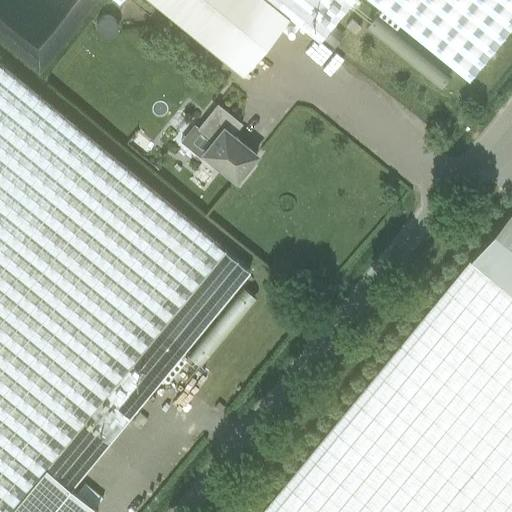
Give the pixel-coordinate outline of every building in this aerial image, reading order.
[(511,0),(117,0),(119,1),(119,0),(152,0),(243,73),(289,16),(319,40),(351,0),(371,0),(468,79),(511,23),(511,0)] [(334,48),(345,34),(335,26),(324,40),(334,48)] [(0,511),(7,511),(46,466),(70,487),(249,269),(1,65),(0,64),(0,511)] [(216,169),(219,165),(236,179),(239,176),(243,179),(251,169),(247,166),(257,154),(233,134),(241,123),(217,104),(198,128),(213,140),(203,152),(207,156),(204,160),(216,169)] [(511,511),(511,207),(259,511),(511,511)] [(244,283),(219,313),(231,323),(257,294),(244,283)] [(147,396),(142,407),(190,432),(196,420),(147,396)] [(92,511),(98,506),(97,506),(95,507),(70,487),(46,466),(7,511),(92,511)]
